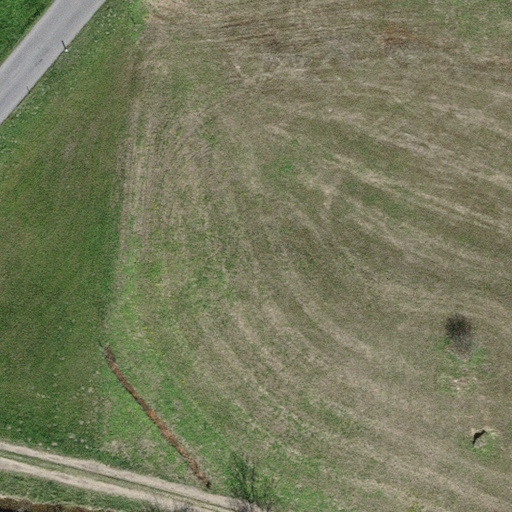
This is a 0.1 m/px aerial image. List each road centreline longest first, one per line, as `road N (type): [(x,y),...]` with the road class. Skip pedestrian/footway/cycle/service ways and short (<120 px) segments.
road 1 (track): [(0,453),(229,511)]
road 2 (unclassified): [(85,0),(0,98)]
